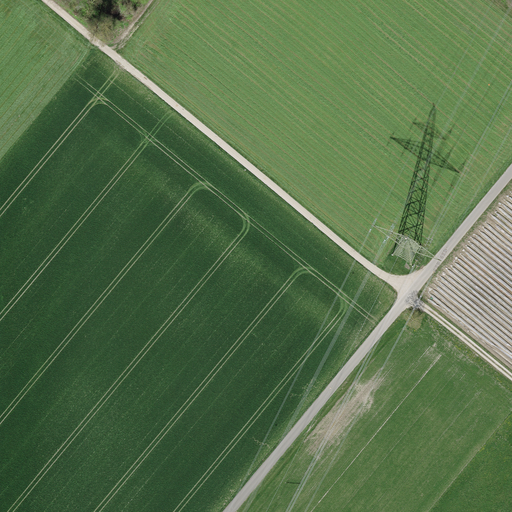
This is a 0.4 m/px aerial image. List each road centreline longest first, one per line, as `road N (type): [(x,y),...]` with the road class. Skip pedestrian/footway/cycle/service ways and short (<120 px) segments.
road 1 (track): [(110,53),(511,378)]
road 2 (unclassified): [(224,511),(511,167)]
